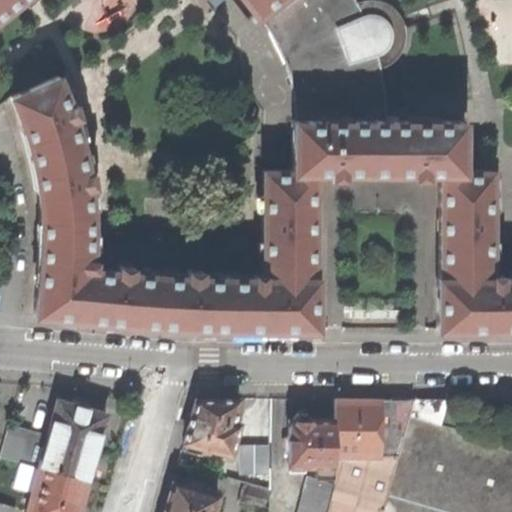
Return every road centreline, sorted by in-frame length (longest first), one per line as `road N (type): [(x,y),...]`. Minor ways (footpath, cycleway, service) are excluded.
road 1 (residential): [(176,361),(511,366)]
road 2 (residential): [(0,348),(176,361)]
road 3 (residential): [(176,361),(133,511)]
